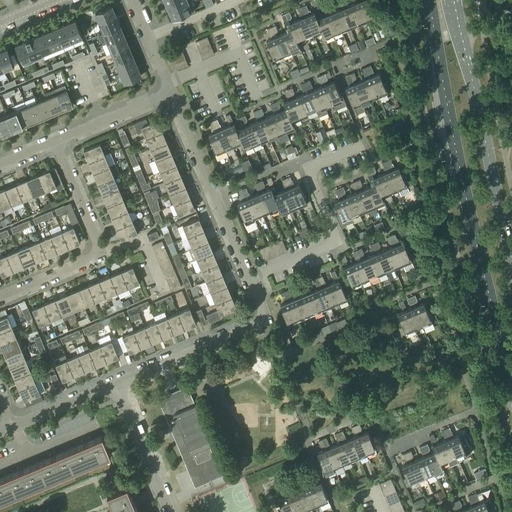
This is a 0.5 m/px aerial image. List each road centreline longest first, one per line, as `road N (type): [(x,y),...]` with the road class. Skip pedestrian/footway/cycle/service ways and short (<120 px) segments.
road 1 (secondary): [(428,0),(511,380)]
road 2 (secondary): [(511,259),(457,0)]
road 3 (residential): [(0,297),(98,250),(54,141)]
road 4 (residential): [(248,277),(259,323),(112,384)]
road 5 (residential): [(170,91),(248,277)]
road 6 (residential): [(164,511),(112,384)]
road 7 (residential): [(329,243),(308,176),(364,143)]
road 8 (residential): [(54,141),(170,91)]
